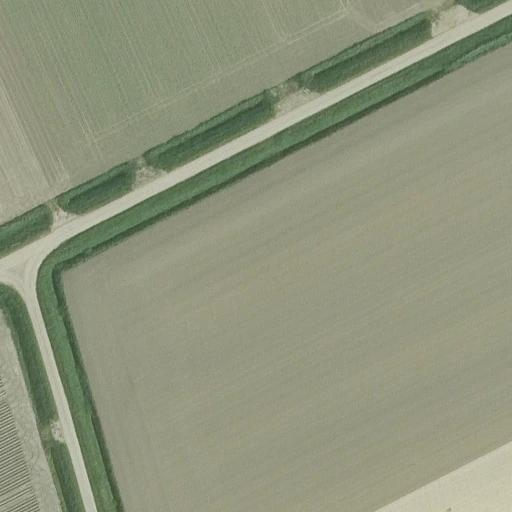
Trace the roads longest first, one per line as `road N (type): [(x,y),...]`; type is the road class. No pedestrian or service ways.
road 1 (unclassified): [(12,262),(511,9)]
road 2 (unclassified): [(83,511),(12,262)]
